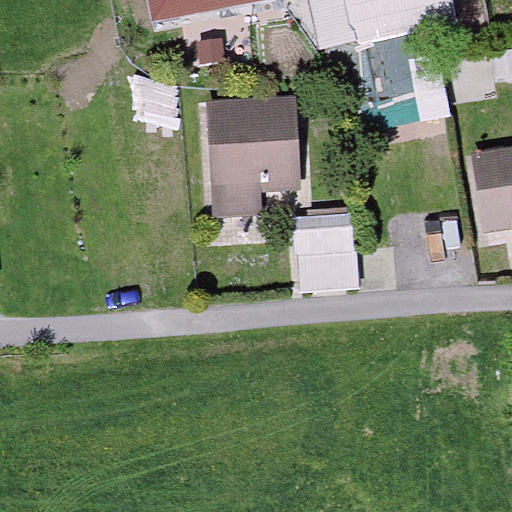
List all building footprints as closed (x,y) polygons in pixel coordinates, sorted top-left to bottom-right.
[(143,0),(145,8),(197,0),(143,0)] [(444,0),(345,0),(350,28),(446,12),(444,0)] [(291,100),(193,108),(202,219),(247,215),(245,195),(298,191),(291,100)] [(511,148),(472,157),(492,246),(511,241),(511,148)] [(301,217),(301,285),(354,285),(354,217),(301,217)]
